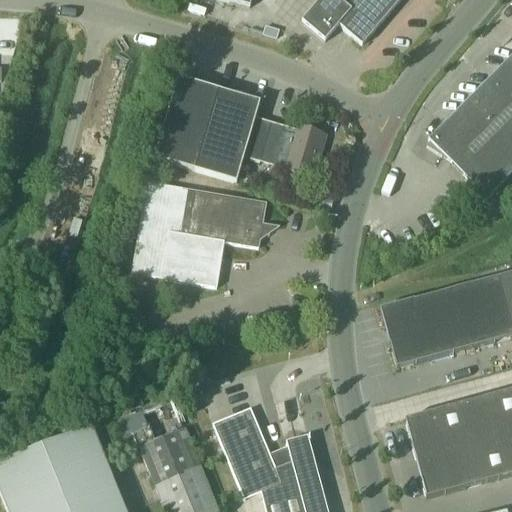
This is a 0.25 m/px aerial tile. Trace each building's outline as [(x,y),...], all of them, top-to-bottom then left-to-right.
[(213,0),(249,10),(252,0),(213,0)] [(324,45),(332,35),(338,28),(361,48),(402,0),(321,0),(300,25),(324,45)] [(265,28),(262,37),(276,41),(279,32),(265,28)] [(486,201),(511,174),(511,57),(427,142),(486,201)] [(272,168),(280,139),(283,129),(255,120),(259,104),(177,80),(153,161),(236,185),(243,160),(259,165),(259,164),(272,168)] [(294,143),(280,139),(272,168),(309,179),(313,163),(318,164),(326,138),(298,129),(294,143)] [(278,229),(262,227),(266,206),(146,185),(131,276),(216,291),(223,245),(258,251),(259,243),(278,229)] [(310,195),(307,206),(330,213),(333,202),(310,195)] [(386,339),(395,372),(511,339),(511,338),(496,280),(413,303),(413,302),(378,312),(386,340),(386,339)] [(511,393),(404,423),(426,501),(511,477),(511,393)] [(138,394),(120,401),(125,415),(143,408),(138,394)] [(287,450),(269,457),(250,411),(212,427),(243,502),(260,495),(265,511),(326,511),(307,438),(285,444),(287,450)] [(124,511),(118,495),(91,430),(0,466),(0,498),(5,511),(124,511)] [(139,450),(154,487),(163,511),(217,511),(185,432),(139,450)]
